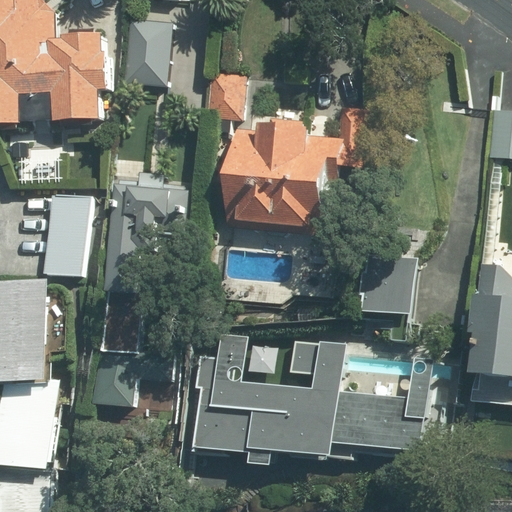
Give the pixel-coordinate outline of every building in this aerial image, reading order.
[(47,1),(0,1),(0,130),(23,130),(23,124),(72,123),(72,129),(102,128),(102,122),(108,122),(108,94),(117,94),(116,57),(111,57),(111,39),(104,39),(104,35),(80,35),(80,41),(64,41),(63,15),(47,1)] [(176,24),(132,20),(126,85),(170,89),(176,24)] [(252,79),(216,76),(212,118),(248,122),(252,79)] [(267,134),(244,132),(240,163),(231,162),(229,186),(239,187),(234,227),(334,238),(341,179),(348,180),(350,168),(367,171),(374,112),(347,108),(344,142),(315,138),(316,133),(307,131),(308,124),(277,120),(277,129),(268,128),(267,134)] [(511,113),(499,113),(495,158),(511,159),(511,113)] [(192,191),(119,183),(97,400),(142,404),(145,378),(175,380),(178,351),(146,348),(157,234),(187,236),(192,191)] [(96,196),(58,194),(54,271),(92,273),(96,196)] [(421,318),(426,263),(371,258),(368,296),(372,296),(371,314),(421,318)] [(511,273),(508,269),(488,266),(481,338),(487,339),(483,379),(511,381),(511,273)] [(59,380),(58,376),(55,278),(0,280),(0,324),(2,379),(13,378),(6,470),(6,511),(64,511),(63,469),(70,381),(59,380)] [(211,391),(205,451),(262,456),(260,468),(280,470),(282,455),(345,461),(347,447),(433,456),(439,403),(348,394),(353,349),(301,344),(298,374),(324,376),(323,394),(250,386),(254,340),(229,338),(226,363),(208,361),(205,390),(211,391)]
